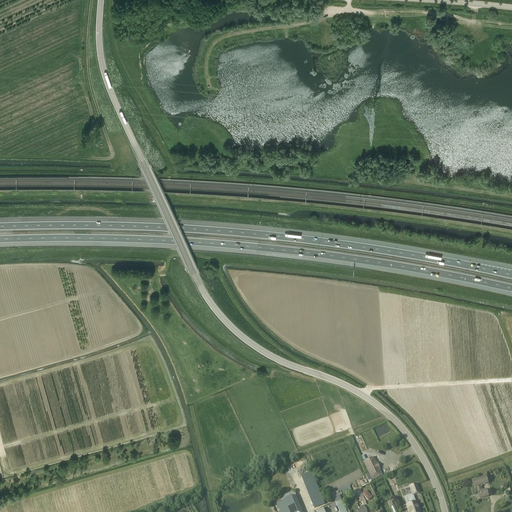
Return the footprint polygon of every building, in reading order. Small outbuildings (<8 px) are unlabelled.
[(356,435),(359,443),(365,441),(362,433),(356,435)] [(365,475),(368,481),(372,480),(382,476),(379,469),(380,469),(377,463),(377,464),(374,457),(372,458),(371,458),(366,460),(366,461),(364,462),(369,473),(365,475)] [(312,472),(301,477),(314,509),(324,504),(312,472)] [(478,493),(480,500),(489,497),(487,490),(483,492),(481,486),(488,484),(486,477),(472,482),(474,488),(476,488),(478,493)] [(410,504),(406,505),(408,511),(419,511),(416,502),(415,502),(413,496),(419,494),(416,484),(410,487),(412,494),(407,496),(410,504)] [(332,493),(336,504),(342,502),(339,494),(350,490),(349,486),(332,493)] [(302,511),(296,497),(294,492),(280,497),(281,500),(276,502),(279,511),(302,511)] [(336,505),(337,507),(339,511),(346,511),(342,502),(336,505)]
